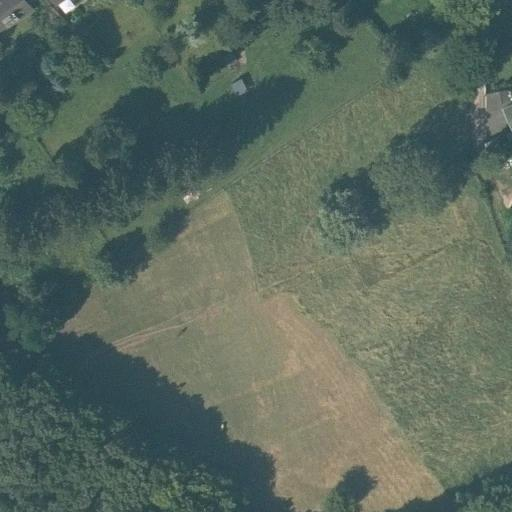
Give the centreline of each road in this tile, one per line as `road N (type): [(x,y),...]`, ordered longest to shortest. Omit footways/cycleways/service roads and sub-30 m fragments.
road 1 (track): [(479,0),(480,159),(511,259)]
road 2 (track): [(0,424),(71,439),(178,511)]
